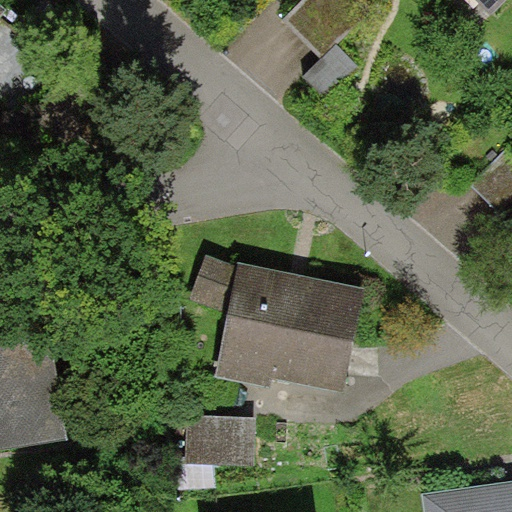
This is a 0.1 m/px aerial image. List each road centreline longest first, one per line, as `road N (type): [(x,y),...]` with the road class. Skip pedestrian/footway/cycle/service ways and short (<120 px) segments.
road 1 (residential): [(287,150),(154,215),(0,235)]
road 2 (residential): [(287,150),(511,347)]
road 3 (residential): [(111,0),(287,150)]
